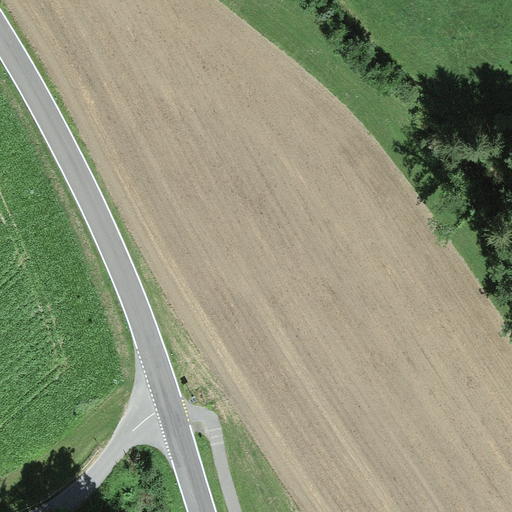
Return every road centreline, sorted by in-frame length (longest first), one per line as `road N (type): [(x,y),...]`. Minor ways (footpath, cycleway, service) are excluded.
road 1 (tertiary): [(209,511),(100,225),(0,40)]
road 2 (track): [(160,379),(115,451),(39,511)]
